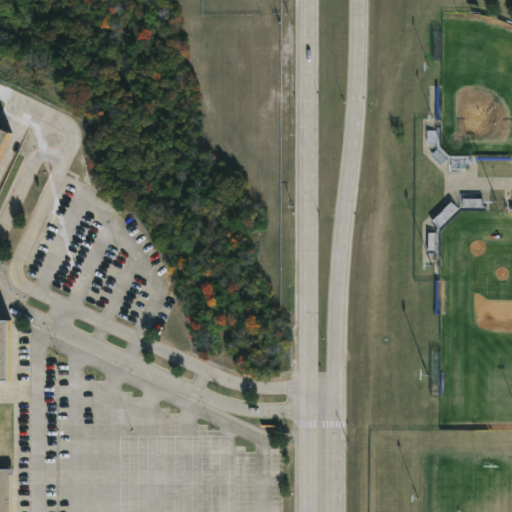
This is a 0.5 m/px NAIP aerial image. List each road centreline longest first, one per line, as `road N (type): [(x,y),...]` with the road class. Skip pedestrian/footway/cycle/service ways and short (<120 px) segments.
road 1 (secondary): [(333,511),(336,284),(357,0)]
road 2 (secondary): [(308,0),(308,511)]
